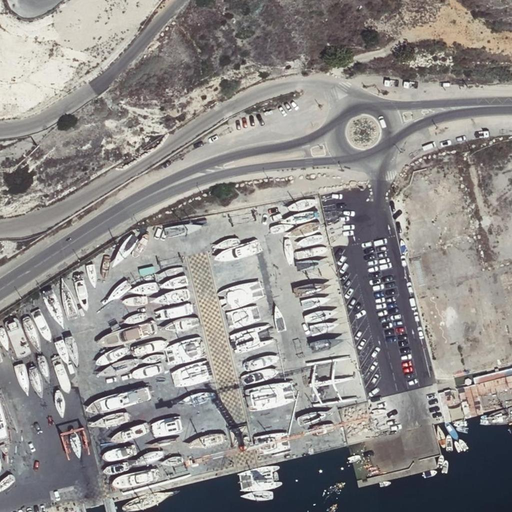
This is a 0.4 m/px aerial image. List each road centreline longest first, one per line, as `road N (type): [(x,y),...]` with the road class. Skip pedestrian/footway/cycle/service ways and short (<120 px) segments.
road 1 (unknown): [(2,379),(82,360),(99,285),(124,265),(235,233),(268,233),(280,245),(301,347),(298,394),(287,414),(88,473)]
road 2 (primary): [(0,289),(181,179)]
road 3 (primary): [(181,179),(346,159)]
road 4 (primary): [(331,131),(221,158),(181,179)]
